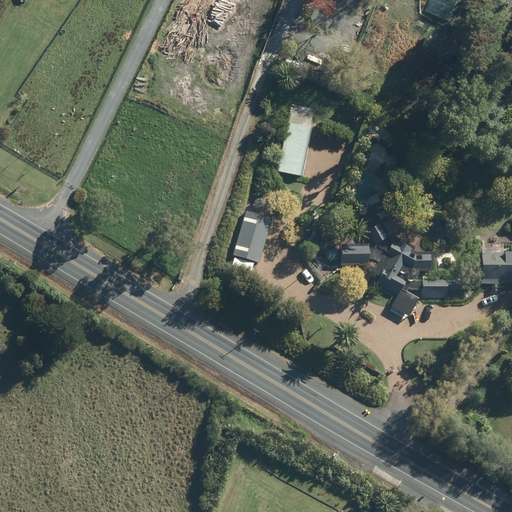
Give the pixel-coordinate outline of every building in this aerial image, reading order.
[(0,107),(53,26),(18,4),(0,32),(0,107)] [(316,107),(290,101),(275,169),(301,175),(316,107)] [(258,266),(273,221),(245,212),(230,257),(258,266)] [(376,225),(366,231),(375,245),(385,239),(376,225)] [(392,253),(376,276),(385,282),(384,282),(398,291),(404,282),(394,275),(403,262),(411,267),(427,268),(428,255),(414,255),(415,254),(393,239),(386,250),(392,253)] [(365,246),(339,246),(339,265),(365,265),(365,246)] [(511,253),(479,251),(477,277),(511,279),(511,253)] [(421,278),(421,297),(445,297),(445,278),(421,278)] [(417,298),(401,288),(389,306),(405,317),(417,298)]
